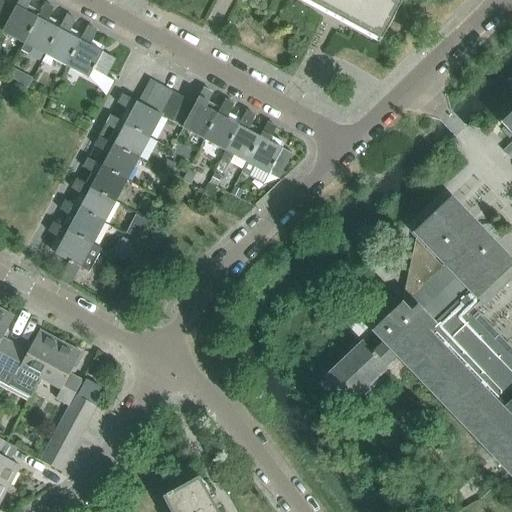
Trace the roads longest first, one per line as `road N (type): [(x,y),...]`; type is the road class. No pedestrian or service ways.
road 1 (residential): [(136,357),(182,290),(344,140)]
road 2 (residential): [(344,140),(77,0)]
road 3 (unknown): [(153,40),(17,288)]
road 4 (residential): [(298,511),(222,415),(136,357)]
road 5 (residential): [(344,140),(464,30),(511,11)]
road 6 (residential): [(33,511),(64,498),(89,463),(136,357)]
road 7 (residential): [(136,357),(0,278)]
